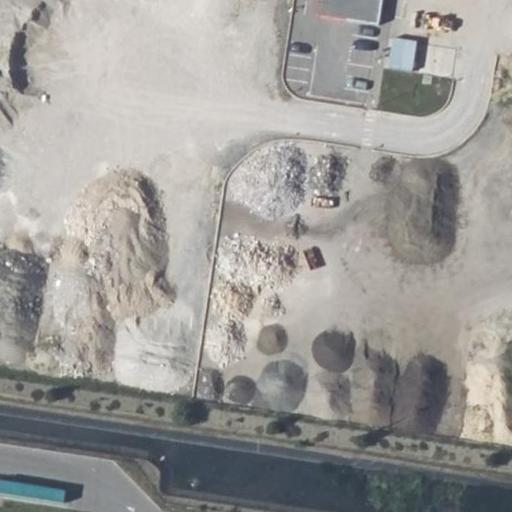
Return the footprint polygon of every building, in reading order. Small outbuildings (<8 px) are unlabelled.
[(0,0),(0,35),(118,54),(126,0),(0,0)] [(319,0),(317,19),(379,27),(384,0),(319,0)] [(391,67),(420,69),(422,39),(394,37),(391,67)] [(49,151),(35,247),(44,249),(86,255),(82,284),(108,287),(126,164),(111,162),(100,159),(103,138),(44,129),(41,149),(49,151)] [(114,288),(189,300),(212,145),(138,134),(114,288)] [(13,243),(5,305),(27,308),(35,247),(13,243)] [(78,316),(27,308),(5,305),(0,304),(0,405),(14,408),(23,354),(71,361),(78,316)]
